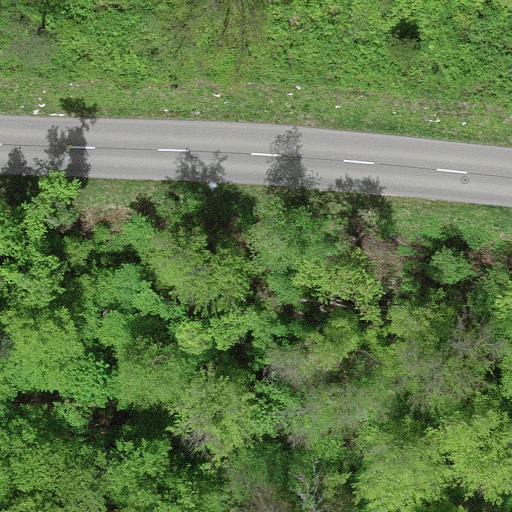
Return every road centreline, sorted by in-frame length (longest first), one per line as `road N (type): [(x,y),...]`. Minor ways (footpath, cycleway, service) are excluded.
road 1 (tertiary): [(0,144),(511,185)]
road 2 (track): [(0,402),(177,415),(472,511)]
